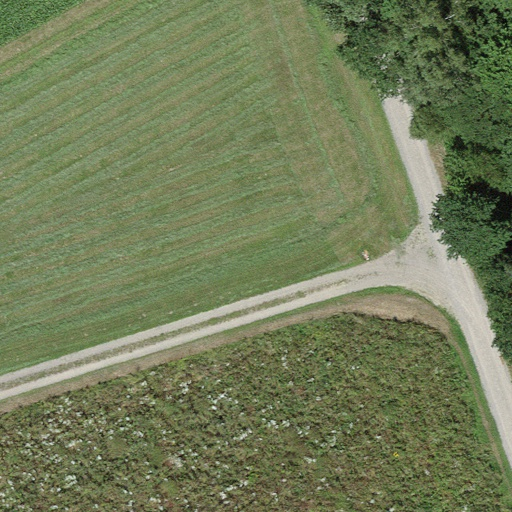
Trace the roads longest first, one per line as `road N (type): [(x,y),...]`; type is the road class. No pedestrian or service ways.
road 1 (track): [(0,389),(470,244)]
road 2 (track): [(511,359),(383,0)]
